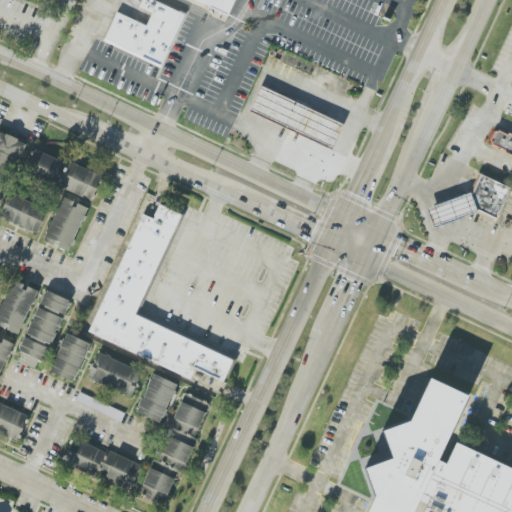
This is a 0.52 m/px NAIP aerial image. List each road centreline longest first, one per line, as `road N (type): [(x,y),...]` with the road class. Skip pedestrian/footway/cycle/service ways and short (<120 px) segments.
road 1 (secondary): [(375,232),(0,56)]
road 2 (secondary): [(329,245),(202,511)]
road 3 (secondary): [(0,90),(248,209)]
road 4 (secondary): [(375,232),(485,0)]
road 5 (secondary): [(243,511),(314,363)]
road 6 (secondary): [(363,261),(511,331)]
road 7 (secondary): [(445,0),(379,137)]
